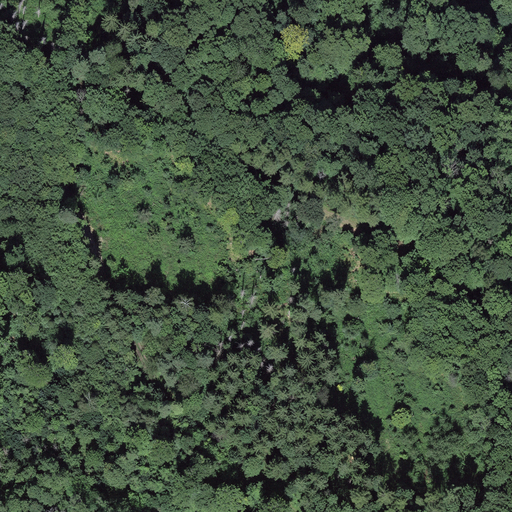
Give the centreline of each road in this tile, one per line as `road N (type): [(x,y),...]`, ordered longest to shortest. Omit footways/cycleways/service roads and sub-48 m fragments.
road 1 (track): [(511,343),(404,251),(0,40)]
road 2 (track): [(296,511),(183,411),(140,347),(70,199),(90,109),(83,84)]
